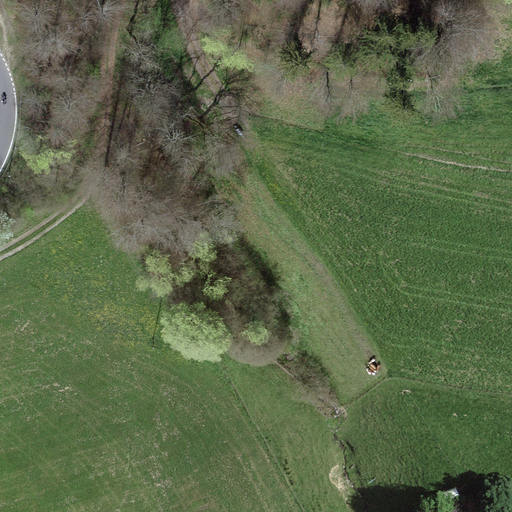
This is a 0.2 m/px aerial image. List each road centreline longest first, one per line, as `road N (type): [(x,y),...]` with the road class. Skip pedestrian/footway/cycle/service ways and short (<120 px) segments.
road 1 (track): [(162,0),(210,52),(239,64),(373,88),(511,84)]
road 2 (track): [(0,253),(63,214),(96,174),(124,0)]
